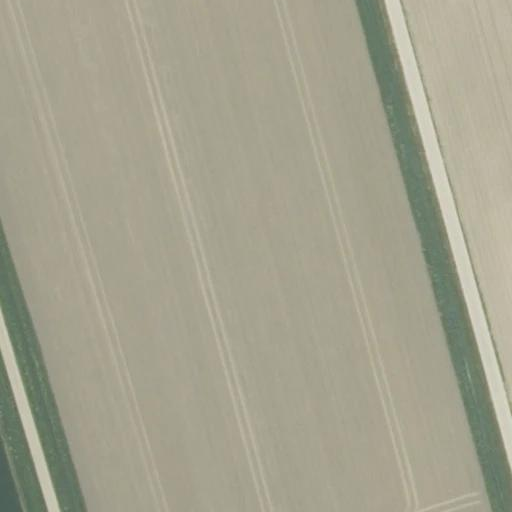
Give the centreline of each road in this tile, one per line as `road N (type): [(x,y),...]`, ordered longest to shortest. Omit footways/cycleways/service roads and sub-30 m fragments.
road 1 (track): [(389,0),(511,454)]
road 2 (track): [(0,330),(51,511)]
